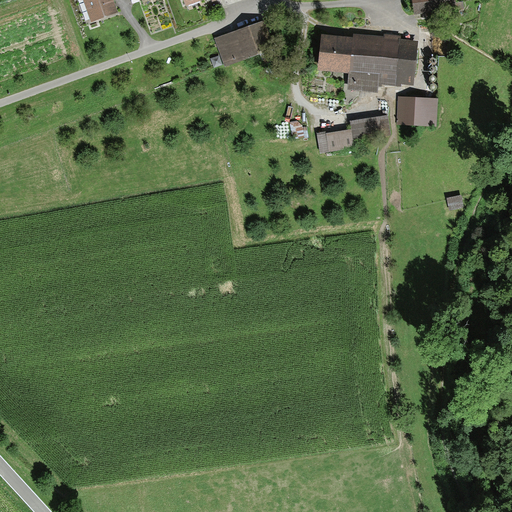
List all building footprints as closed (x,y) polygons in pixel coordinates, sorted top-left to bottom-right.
[(85,0),(93,19),(112,13),(107,0),(85,0)] [(453,8),(451,0),(413,0),(414,12),(453,8)] [(261,25),(218,41),(226,62),(269,46),(261,25)] [(413,44),(326,38),(324,67),(353,69),(352,87),(374,88),(375,80),(410,83),(413,44)] [(434,101),(400,99),(399,124),(433,125),(434,101)] [(352,131),(320,135),(322,150),(352,147),(351,139),(386,135),(384,118),(351,122),(352,131)] [(450,210),(466,208),(464,194),(448,196),(450,210)]
